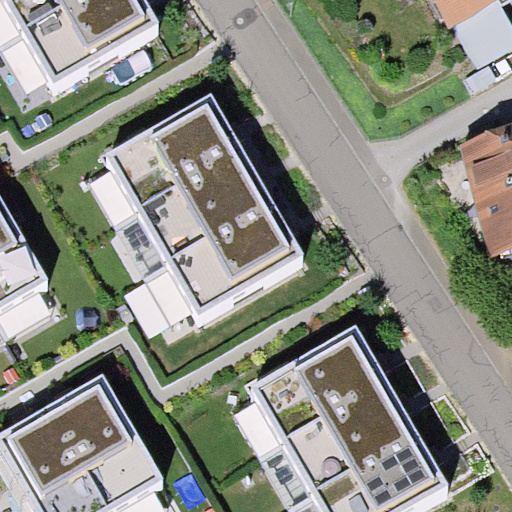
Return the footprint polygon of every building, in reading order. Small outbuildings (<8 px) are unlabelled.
[(9,0),(28,31),(80,0),(9,0)] [(133,0),(80,0),(28,31),(61,86),(152,32),(133,0)] [(432,0),(452,34),(458,30),(478,67),(511,47),(511,31),(496,3),(502,0),(432,0)] [(210,103),(109,162),(140,216),(242,156),(210,103)] [(511,134),(457,148),(487,263),(511,256),(511,134)] [(242,156),(140,216),(172,266),(272,208),(242,156)] [(0,207),(0,313),(46,287),(0,207)] [(272,208),(172,266),(202,317),(302,259),(272,208)] [(347,340),(248,399),(279,450),(378,391),(347,340)] [(106,380),(49,413),(106,511),(120,511),(167,486),(106,380)] [(378,391),(279,450),(310,502),(410,443),(378,391)] [(106,511),(49,413),(0,441),(0,459),(30,511),(106,511)] [(410,443),(310,502),(315,511),(414,511),(441,496),(410,443)]
